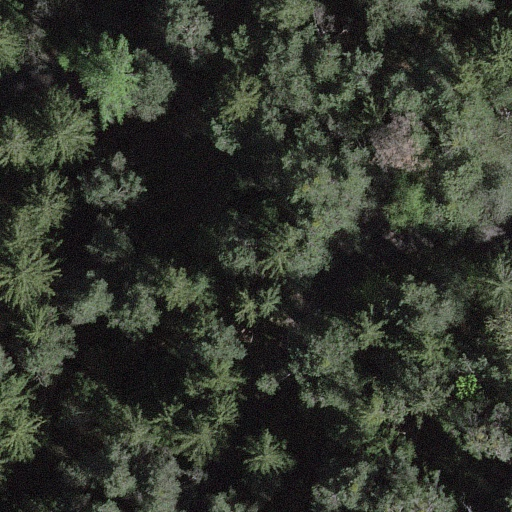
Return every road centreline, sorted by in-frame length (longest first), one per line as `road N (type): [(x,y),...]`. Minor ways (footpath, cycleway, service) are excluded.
road 1 (track): [(511,230),(447,218),(387,227),(333,258),(301,301),(241,420),(173,511)]
road 2 (track): [(0,477),(14,390),(90,203),(82,140),(64,93),(26,81),(0,84)]
